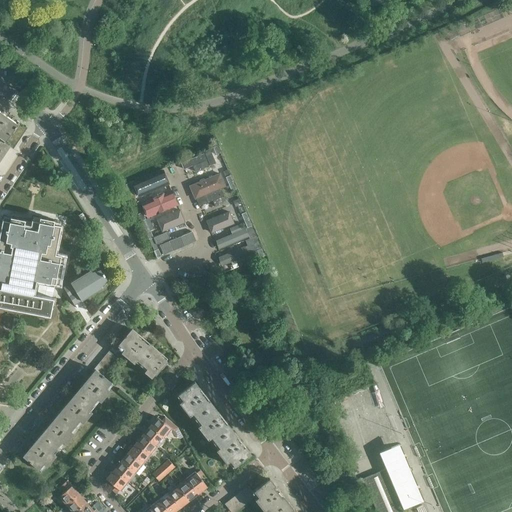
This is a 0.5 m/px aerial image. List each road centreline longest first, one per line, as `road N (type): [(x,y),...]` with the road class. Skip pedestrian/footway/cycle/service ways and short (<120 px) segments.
road 1 (tertiary): [(145,275),(0,450)]
road 2 (residential): [(193,350),(92,469),(120,511)]
road 3 (tertiary): [(145,275),(45,120)]
road 4 (residential): [(177,177),(206,249),(145,275)]
road 5 (residential): [(272,453),(193,350)]
